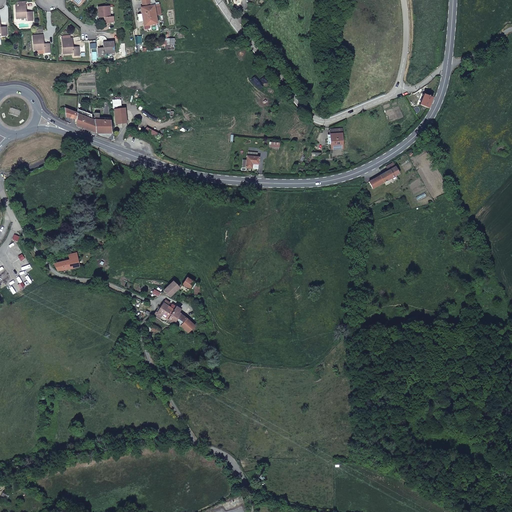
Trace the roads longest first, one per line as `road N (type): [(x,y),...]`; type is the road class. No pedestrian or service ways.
road 1 (primary): [(70,132),(209,178),(318,183),(349,177),(409,142),(436,106),(447,65)]
road 2 (track): [(0,189),(51,269),(151,302),(140,326),(145,352),(196,444)]
road 3 (unclassified): [(0,474),(143,441),(196,444),(231,460),(251,511)]
road 4 (unclassified): [(216,0),(320,122),(397,86)]
